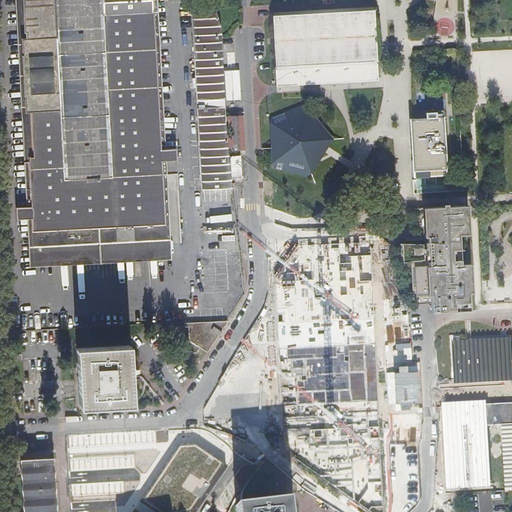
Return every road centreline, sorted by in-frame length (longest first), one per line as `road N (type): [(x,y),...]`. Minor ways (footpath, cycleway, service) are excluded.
road 1 (residential): [(245,47),(258,297),(176,420),(60,426)]
road 2 (unknown): [(232,337),(272,351),(281,332),(281,306),(257,281)]
